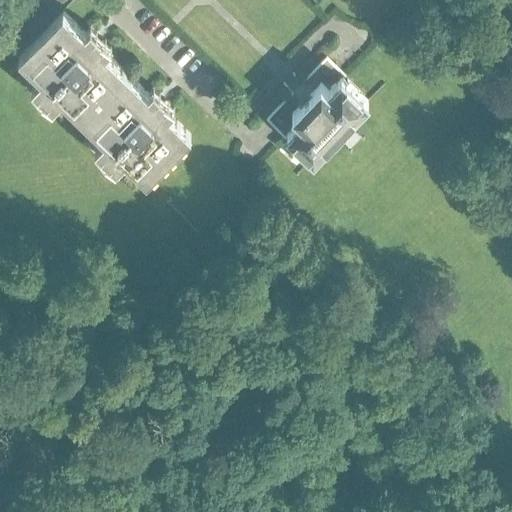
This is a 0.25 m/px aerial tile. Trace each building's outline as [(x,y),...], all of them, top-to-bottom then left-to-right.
[(83,117),(128,71),(107,51),(113,45),(91,24),(86,30),(64,9),(19,55),(41,76),(32,85),(53,106),(62,97),(83,117)] [(346,73),(329,56),(327,54),(306,76),(351,119),(369,100),(344,76),(346,73)] [(128,71),(83,117),(104,138),(95,147),(116,167),(125,158),(147,179),(192,133),(170,112),(176,106),(154,85),(149,91),(128,71)] [(333,137),(351,119),(306,76),(288,94),(333,137)] [(314,156),(333,137),(288,94),(267,116),(286,134),(289,131),(314,156)]
